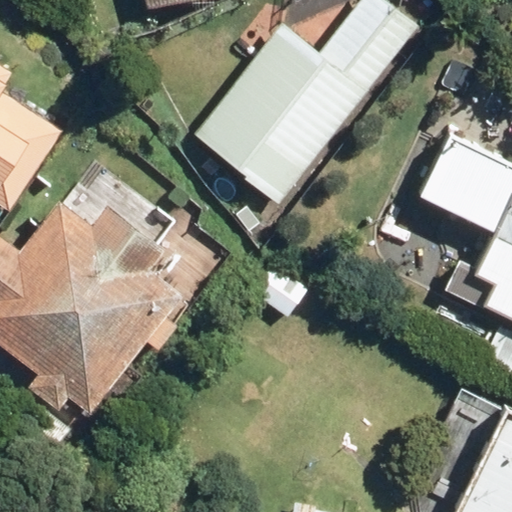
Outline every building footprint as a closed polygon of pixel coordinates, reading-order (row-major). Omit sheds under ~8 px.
[(368,0),(329,48),(290,16),(198,131),(284,201),(430,20),(405,0),(368,0)] [(0,192),(18,204),(67,127),(25,100),(21,106),(4,96),(18,74),(0,62),(0,192)] [(445,289),(511,320),(511,152),(450,123),(417,192),(477,220),(445,289)] [(109,197),(95,217),(65,196),(28,247),(0,226),(0,338),(40,367),(29,382),(64,407),(74,393),(98,411),(189,287),(157,263),(171,242),(109,197)] [(511,511),(511,394),(509,393),(451,511),(511,511)] [(370,511),(294,502),(292,511),(370,511)]
